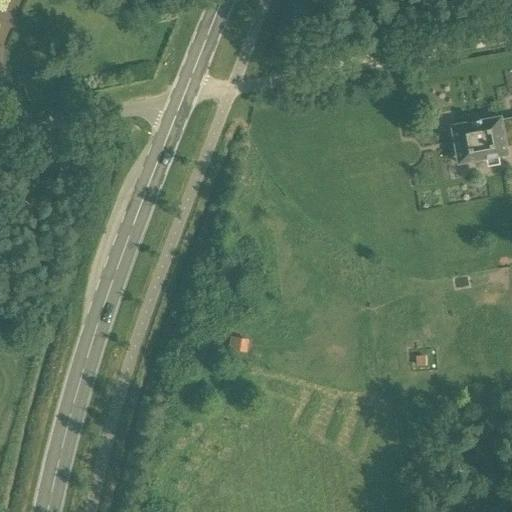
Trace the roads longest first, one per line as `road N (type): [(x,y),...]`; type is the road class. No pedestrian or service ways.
road 1 (primary): [(48,511),(89,350),(176,116)]
road 2 (track): [(324,71),(511,33)]
road 3 (track): [(0,135),(153,108)]
road 4 (unclassified): [(189,80),(218,91),(324,71)]
